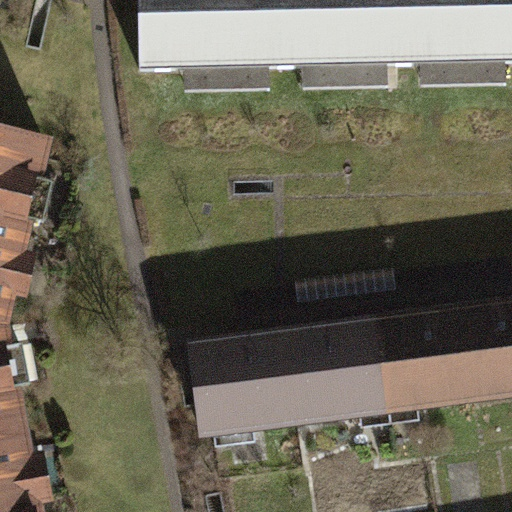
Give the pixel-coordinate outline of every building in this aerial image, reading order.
[(508,62),(511,62),(511,0),(140,0),(142,69),(185,69),(186,93),(272,91),(272,67),(304,66),(304,88),(392,87),(391,65),(425,64),(425,85),(508,83),(508,62)] [(0,129),(0,322),(4,323),(11,286),(22,289),(31,253),(19,250),(27,218),(38,220),(48,175),(37,172),(45,137),(0,129)] [(393,274),(293,285),(295,306),(396,295),(393,274)] [(511,303),(373,320),(386,430),(416,426),(414,413),(511,401),(511,303)] [(354,434),(386,430),(373,320),(186,342),(197,438),(209,437),(211,447),(251,443),(249,432),(352,420),(354,434)] [(0,428),(26,424),(19,386),(31,384),(24,346),(9,349),(4,323),(0,322),(0,428)] [(0,428),(0,511),(39,511),(38,504),(55,501),(47,455),(32,458),(26,424),(0,428)]
